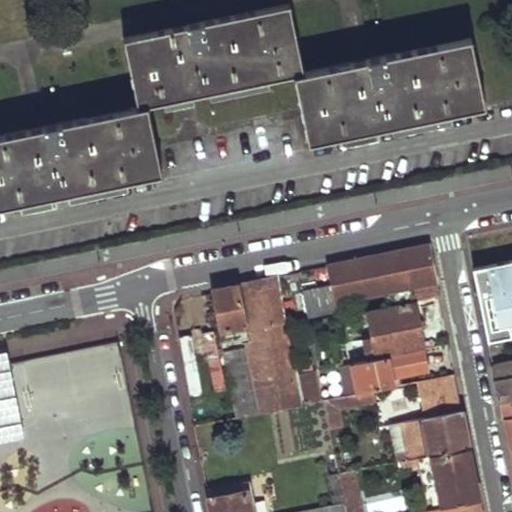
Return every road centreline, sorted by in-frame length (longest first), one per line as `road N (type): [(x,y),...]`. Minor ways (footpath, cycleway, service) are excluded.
road 1 (residential): [(140,285),(443,213)]
road 2 (residential): [(443,213),(503,511)]
road 3 (residential): [(184,511),(140,285)]
road 4 (residential): [(0,319),(140,285)]
